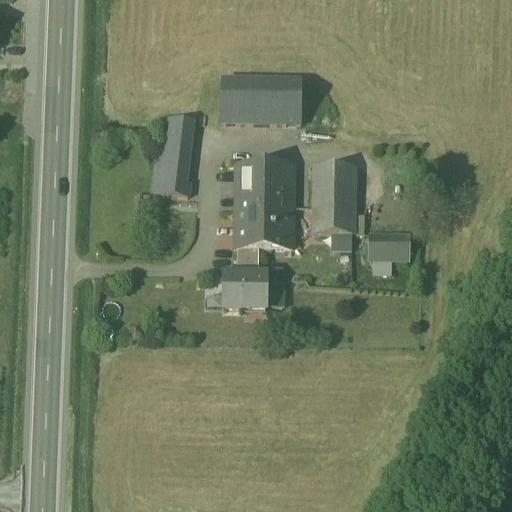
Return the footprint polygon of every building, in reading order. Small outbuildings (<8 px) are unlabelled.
[(303,84),(220,81),(218,126),(301,128),(303,84)] [(194,151),(197,123),(163,119),(154,197),(188,201),(194,151)] [(289,170),(238,169),(237,253),(261,253),(288,253),(288,230),(310,231),(311,211),(289,210),(289,170)] [(353,172),(311,171),(311,211),(310,231),(310,238),(352,239),(353,172)] [(408,240),(369,239),(368,262),(408,264),(408,240)] [(261,253),(237,253),(236,277),(226,277),(225,313),(269,314),(270,278),(261,278),(261,253)]
